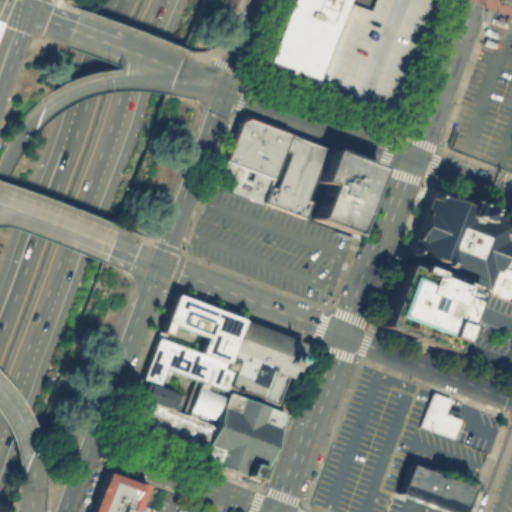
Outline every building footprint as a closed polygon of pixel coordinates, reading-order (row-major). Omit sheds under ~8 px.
[(263,60),(285,0),(346,0),(349,1),(340,25),(333,22),(312,78),(290,70),(288,74),(283,72),(285,68),(263,60)] [(373,0),(370,9),(356,4),(349,1),(340,25),(333,22),(312,78),(309,87),(355,104),(396,120),(441,0),(373,0)] [(243,116),(239,118),(235,120),(230,132),(222,153),(220,159),(268,177),(278,149),(285,132),(281,130),(243,116)] [(285,132),(278,149),(284,152),(270,187),(265,185),(259,201),(300,217),(306,201),(301,199),(315,163),(319,165),(326,147),(285,132)] [(326,147),(319,165),(314,180),(324,184),(311,218),(351,233),(376,166),(326,147)] [(220,159),(218,163),(211,183),(259,201),(265,185),(268,177),(220,159)] [(404,253),(431,263),(429,269),(472,285),(511,300),(511,220),(428,189),(404,253)] [(401,261),(376,324),(445,350),(469,286),(401,261)] [(195,352),(200,336),(168,324),(165,332),(157,329),(170,293),(238,319),(221,362),(195,352)] [(238,319),(300,343),(295,356),(300,358),(295,371),(290,369),(287,377),(283,376),(273,403),(224,384),(229,371),(219,367),(221,362),(238,319)] [(162,386),(139,377),(154,336),(195,352),(221,362),(219,367),(229,371),(224,384),(222,390),(196,380),(169,369),(162,386)] [(222,390),(196,380),(183,414),(209,424),(222,390)] [(176,393),(170,408),(139,397),(145,381),(176,393)] [(253,480),(196,458),(209,424),(222,390),(279,411),(253,480)] [(458,418),(450,439),(415,425),(429,390),(447,397),(442,412),(458,418)] [(196,458),(119,429),(132,395),(183,414),(209,424),(196,458)] [(405,463),(394,492),(446,511),(458,511),(468,487),(405,463)] [(140,511),(88,511),(104,471),(143,485),(136,504),(143,506),(140,511)]
